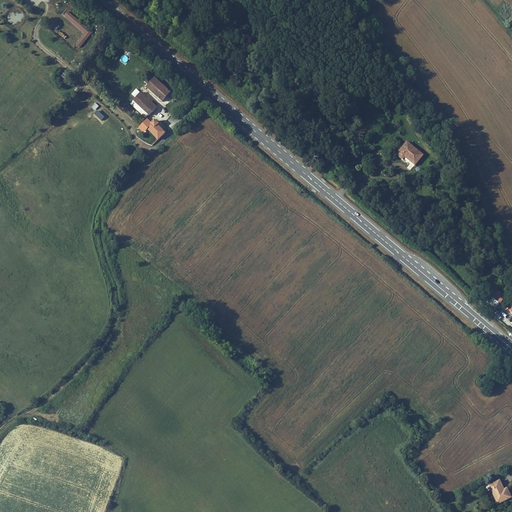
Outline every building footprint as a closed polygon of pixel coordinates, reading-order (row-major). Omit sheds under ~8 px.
[(104,18),(84,0),(77,0),(99,18),(94,24),(97,26),(104,18)] [(91,33),(67,12),(65,15),(86,34),(81,39),(84,42),(91,33)] [(64,70),(60,75),(65,78),(69,73),(64,70)] [(170,94),(155,79),(150,84),(146,81),(144,83),(148,86),(145,89),(146,90),(146,89),(146,88),(162,103),(170,94)] [(156,109),(141,94),(133,102),(144,113),(148,116),(148,117),(156,109)] [(100,113),(103,109),(95,102),(92,107),(100,113)] [(165,134),(157,127),(158,126),(154,122),(148,129),(160,139),(165,134)] [(160,139),(148,129),(147,130),(158,141),(160,139)] [(415,167),(423,157),(407,143),(396,156),(403,161),(405,159),(415,167)] [(493,296),(500,303),(506,297),(499,290),(493,296)] [(511,498),(507,489),(505,489),(504,490),(503,488),(500,481),(490,485),(498,504),(511,498)]
